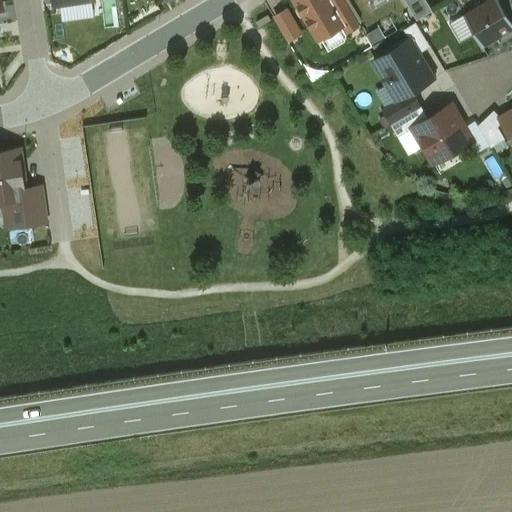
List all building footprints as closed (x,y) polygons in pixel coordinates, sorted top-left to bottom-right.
[(328,0),(296,0),(319,38),(342,24),(328,0)] [(344,0),(328,0),(342,24),(347,31),(359,24),(344,0)] [(425,0),(404,0),(416,19),(432,10),(425,0)] [(480,0),(461,13),(482,46),(511,27),(511,25),(497,0),(480,0)] [(511,0),(497,0),(511,25),(511,0)] [(287,10),(274,18),(288,40),(300,33),(287,10)] [(409,38),(417,54),(430,46),(416,23),(404,29),(409,38)] [(396,99),(411,91),(425,83),(425,85),(435,79),(425,61),(422,62),(417,54),(409,38),(373,59),(396,99)] [(382,108),(391,124),(420,106),(411,91),(396,99),(382,108)] [(427,118),(412,127),(433,163),(471,140),(457,118),(459,117),(451,104),(427,118)] [(412,127),(427,118),(420,106),(391,124),(397,135),(412,127)] [(511,110),(500,118),(511,137),(511,110)] [(20,149),(0,151),(0,200),(2,200),(7,232),(50,226),(44,182),(26,185),(20,149)]
